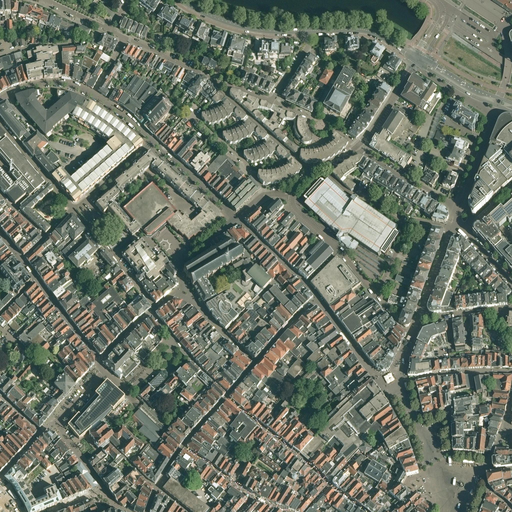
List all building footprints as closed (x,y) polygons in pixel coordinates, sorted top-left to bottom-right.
[(137,0),(138,0),(140,2),(139,4),(144,8),(150,0),(137,0)] [(157,0),(150,0),(144,8),(147,11),(146,12),(149,15),(152,11),(153,13),(157,8),(156,8),(161,2),(157,0)] [(440,0),(446,4),(451,37),(484,59),(511,18),(492,6),(494,4),(488,0),(440,0)] [(511,0),(495,0),(511,10),(511,0)] [(18,15),(26,17),(29,7),(28,7),(28,6),(26,5),(25,6),(24,6),(21,5),(18,15)] [(25,18),(33,20),(37,10),(29,7),(26,17),(25,18)] [(175,12),(174,11),(170,9),(169,9),(166,8),(164,8),(157,18),(162,21),(163,21),(167,24),(166,27),(169,29),(171,26),(178,17),(177,15),(174,13),(175,12)] [(37,23),(39,23),(43,13),(41,12),(42,11),(37,10),(33,20),(37,22),(37,23)] [(49,15),(43,13),(39,23),(46,26),(46,25),(49,15)] [(49,15),(46,25),(50,27),(52,28),(52,27),(55,18),(49,15)] [(63,21),(55,18),(52,27),(52,28),(51,31),(55,33),(56,28),(59,30),(59,29),(63,21)] [(176,28),(173,33),(182,38),(183,35),(190,39),(194,30),(191,29),(194,24),(193,23),(194,22),(193,21),(192,20),(191,20),(190,21),(189,21),(189,22),(181,18),(176,28)] [(120,29),(124,31),(128,22),(125,21),(126,20),(123,19),(120,23),(119,26),(118,27),(120,28),(120,29)] [(59,30),(64,32),(68,24),(63,21),(59,29),(59,30)] [(124,31),(134,36),(138,26),(136,25),(130,23),(128,22),(124,31)] [(69,37),(74,26),(68,24),(64,32),(67,33),(66,36),(69,37)] [(83,39),(84,37),(87,38),(90,31),(77,25),(74,32),(75,33),(74,35),(83,39)] [(134,36),(145,41),(149,31),(146,30),(147,30),(141,27),(138,26),(134,36)] [(193,37),(194,37),(192,40),(198,43),(199,40),(203,42),(202,43),(207,45),(209,41),(211,37),(209,36),(211,32),(198,26),(193,37)] [(217,47),(222,49),(226,36),(220,35),(220,36),(214,34),(211,42),(210,46),(216,48),(217,47)] [(99,47),(98,51),(101,52),(102,49),(103,47),(108,38),(102,35),(100,39),(96,37),(95,41),(94,40),(93,41),(91,44),(99,47)] [(113,40),(108,38),(103,47),(106,48),(104,52),(106,52),(107,52),(107,51),(113,40)] [(232,59),(233,59),(233,58),(237,41),(237,40),(231,38),(231,41),(229,40),(224,52),(228,53),(227,57),(232,58),(232,59)] [(344,52),(353,52),(353,53),(358,53),(358,46),(358,39),(353,40),(353,39),(350,39),(350,40),(345,40),(345,46),(344,46),(344,52)] [(113,51),(118,42),(113,40),(107,51),(107,52),(109,53),(110,50),(113,51)] [(335,40),(332,40),(332,41),(324,41),(324,47),(323,47),(323,51),(324,51),(324,52),(329,52),(329,51),(336,51),(336,47),(335,47),(335,45),(335,40)] [(245,43),(237,41),(233,58),(233,59),(237,60),(237,59),(241,60),(242,60),(243,57),(242,56),(244,48),(246,49),(247,45),(245,44),(245,43)] [(380,56),(384,50),(379,47),(379,48),(375,45),(376,45),(373,43),(372,46),(373,46),(372,47),(371,47),(369,49),(369,50),(367,54),(369,55),(369,54),(372,56),(370,61),(371,62),(371,63),(374,64),(375,64),(378,60),(380,61),(382,57),(380,56)] [(263,61),(268,61),(268,59),(269,44),(269,45),(264,45),(264,44),(260,44),(259,51),(258,51),(257,56),(258,56),(258,57),(261,58),(261,56),(263,56),(263,61)] [(268,60),(272,60),(273,61),(278,62),(278,60),(278,56),(279,45),(276,45),(276,44),(273,44),(269,44),(268,59),(268,61),(268,60)] [(280,45),(279,45),(278,56),(278,60),(284,60),(284,57),(290,57),(290,53),(292,53),(292,48),(287,48),(287,47),(285,47),(285,46),(280,46),(280,45)] [(121,54),(124,56),(122,59),(124,60),(131,48),(126,46),(121,54)] [(51,78),(52,78),(61,77),(61,73),(60,73),(58,73),(58,71),(57,71),(57,67),(54,68),(53,64),(47,65),(47,66),(45,66),(45,71),(42,71),(42,70),(43,69),(43,65),(44,65),(44,63),(49,62),(49,58),(51,58),(50,55),(59,53),(57,47),(51,49),(51,47),(42,49),(41,48),(32,50),(32,52),(27,53),(28,59),(36,57),(37,63),(36,63),(37,66),(25,69),(28,82),(43,78),(42,74),(43,74),(44,78),(50,78),(51,78)] [(128,57),(131,59),(136,50),(135,49),(131,48),(124,60),(122,63),(124,64),(128,57)] [(141,52),(136,50),(131,59),(130,60),(132,61),(131,63),(133,65),(135,61),(141,52)] [(139,63),(145,54),(141,52),(135,61),(133,65),(132,66),(134,67),(137,63),(136,63),(137,61),(140,62),(139,63)] [(13,55),(15,61),(17,66),(22,84),(28,82),(25,69),(21,53),(14,54),(13,55)] [(61,77),(69,78),(71,79),(73,65),(73,53),(63,54),(61,54),(62,68),(62,73),(61,73),(61,77)] [(86,85),(90,77),(95,68),(100,59),(101,57),(102,56),(103,54),(102,56),(96,53),(92,61),(84,56),(83,61),(82,66),(88,69),(85,76),(82,83),(86,85)] [(101,57),(100,59),(107,63),(110,58),(103,54),(102,56),(101,57)] [(139,63),(143,65),(149,56),(145,54),(139,63)] [(313,57),(309,54),(304,62),(312,67),(314,68),(315,67),(316,67),(320,61),(318,59),(317,60),(313,57)] [(395,59),(396,58),(391,55),(383,68),(393,75),(401,63),(395,59)] [(12,67),(11,62),(9,56),(0,59),(0,70),(3,69),(2,68),(7,66),(9,71),(4,73),(5,73),(6,76),(11,88),(18,85),(12,67)] [(143,65),(146,67),(147,68),(154,57),(149,56),(143,65)] [(149,67),(153,69),(158,59),(154,57),(147,68),(148,68),(149,67)] [(199,64),(202,65),(206,67),(205,67),(210,69),(214,70),(216,65),(202,58),(199,64)] [(83,61),(74,59),(74,65),(81,67),(82,66),(83,61)] [(153,69),(156,71),(156,70),(157,70),(162,61),(158,59),(153,69)] [(161,72),(166,63),(162,61),(157,70),(156,70),(156,71),(160,73),(161,72)] [(117,62),(112,69),(111,71),(118,75),(121,71),(120,70),(122,67),(120,65),(117,62)] [(304,62),(299,69),(307,73),(308,74),(310,72),(308,71),(309,70),(309,71),(312,67),(304,62)] [(165,74),(166,72),(170,64),(166,63),(161,72),(162,73),(165,74)] [(168,76),(174,66),(170,64),(166,72),(168,73),(167,75),(168,76)] [(71,79),(75,81),(79,73),(81,67),(74,65),(73,65),(73,68),(71,79)] [(17,66),(12,67),(18,85),(22,84),(17,66)] [(170,79),(171,77),(173,78),(171,81),(173,82),(181,69),(176,67),(170,76),(168,78),(170,79)] [(96,69),(95,68),(90,77),(97,81),(102,72),(101,72),(102,71),(97,68),(96,69)] [(336,73),(336,68),(329,69),(328,71),(326,69),(319,82),(327,86),(334,74),(335,75),(336,73)] [(180,83),(181,81),(186,71),(181,69),(173,82),(175,83),(176,82),(180,83)] [(243,72),(241,78),(240,82),(246,84),(250,75),(252,70),(249,69),(247,74),(243,72)] [(299,69),(295,76),(299,79),(302,75),(305,77),(308,74),(307,73),(299,69)] [(252,70),(250,75),(246,84),(252,87),(257,75),(254,74),(255,72),(252,70)] [(347,88),(353,77),(354,75),(351,73),(350,74),(344,70),(331,92),(323,107),(329,110),(333,112),(340,116),(349,99),(354,91),(350,89),(347,88)] [(116,79),(114,78),(116,74),(118,75),(111,71),(108,75),(114,78),(114,79),(115,79),(116,79)] [(186,75),(182,82),(181,85),(184,86),(187,88),(188,86),(190,86),(193,80),(195,80),(197,76),(187,72),(185,75),(186,75)] [(252,87),(257,89),(264,75),(265,73),(264,72),(263,75),(261,74),(259,77),(257,75),(252,87)] [(79,73),(75,81),(76,81),(82,83),(85,76),(79,73)] [(257,89),(263,91),(269,78),(266,76),(265,79),(263,78),(264,75),(257,89)] [(6,76),(2,78),(7,89),(11,88),(6,76)] [(124,108),(129,100),(130,101),(136,96),(144,84),(143,83),(140,80),(137,78),(137,79),(135,77),(136,77),(135,76),(134,78),(126,88),(126,89),(116,104),(124,108)] [(301,85),(299,84),(297,82),(299,79),(295,76),(290,83),(297,87),(297,86),(299,87),(301,85)] [(86,85),(92,89),(97,81),(90,77),(86,85)] [(186,93),(190,96),(202,79),(198,77),(195,81),(197,83),(195,85),(193,83),(188,91),(186,93)] [(402,98),(416,107),(415,110),(414,112),(411,111),(408,115),(405,113),(405,112),(401,109),(400,111),(394,107),(392,111),(392,112),(381,129),(382,129),(377,137),(376,136),(372,142),(373,142),(370,147),(375,150),(374,151),(379,154),(380,153),(383,155),(382,156),(387,159),(388,158),(391,160),(390,161),(396,164),(396,163),(399,165),(399,166),(404,169),(407,165),(408,165),(412,159),(388,143),(391,138),(394,140),(395,138),(397,138),(398,137),(399,136),(400,137),(404,130),(407,131),(408,129),(415,134),(420,126),(414,122),(419,116),(420,116),(421,119),(424,119),(423,116),(426,112),(430,114),(439,99),(441,99),(440,94),(435,95),(436,96),(433,95),(435,92),(437,89),(430,85),(427,83),(426,84),(414,77),(409,84),(405,91),(406,91),(402,98)] [(274,86),(270,84),(272,79),(269,78),(263,91),(269,94),(274,86)] [(113,86),(110,85),(112,83),(111,83),(106,79),(103,83),(103,84),(109,87),(111,89),(113,86)] [(195,98),(199,92),(202,89),(203,86),(207,81),(202,79),(190,96),(194,99),(195,98)] [(203,95),(205,92),(211,85),(207,81),(203,86),(202,89),(199,92),(203,95)] [(377,89),(376,91),(377,92),(386,98),(391,91),(386,88),(383,86),(384,84),(380,81),(379,82),(378,83),(375,87),(377,89)] [(286,90),(290,92),(291,93),(294,90),(297,87),(290,83),(286,90)] [(134,116),(135,116),(140,111),(145,105),(157,92),(154,90),(151,88),(147,86),(144,84),(136,96),(130,101),(129,100),(124,108),(134,116)] [(205,92),(207,94),(204,97),(206,99),(215,88),(211,85),(205,92)] [(109,99),(113,102),(121,88),(117,86),(115,89),(109,99)] [(113,102),(116,104),(126,89),(126,88),(123,86),(121,88),(113,102)] [(98,92),(104,96),(105,92),(107,93),(107,92),(106,91),(101,87),(98,92)] [(210,102),(211,101),(212,100),(212,99),(219,92),(215,88),(206,99),(207,100),(208,100),(210,102)] [(246,96),(241,94),(241,93),(240,92),(239,92),(238,92),(234,90),(233,90),(232,90),(231,91),(230,91),(230,92),(229,93),(229,94),(230,95),(230,96),(233,99),(234,100),(234,101),(235,101),(236,101),(240,105),(242,106),(243,105),(244,104),(242,102),(242,100),(239,99),(238,98),(239,97),(240,97),(243,99),(244,99),(245,99),(247,100),(248,98),(248,97),(246,96)] [(286,90),(284,92),(282,97),(286,99),(289,95),(291,93),(290,92),(286,90)] [(300,95),(301,94),(298,92),(294,90),(290,96),(289,95),(286,99),(285,101),(295,105),(300,95)] [(301,96),(296,106),(304,109),(308,100),(310,97),(310,96),(307,95),(309,92),(305,90),(303,92),(301,96)] [(60,171),(57,173),(51,166),(53,165),(59,161),(57,158),(54,154),(51,152),(46,157),(42,153),(46,150),(44,148),(48,145),(38,134),(32,139),(14,118),(16,116),(12,112),(6,101),(0,104),(0,116),(6,124),(10,130),(19,141),(19,140),(23,144),(22,144),(33,157),(35,156),(36,158),(36,159),(73,202),(76,202),(138,148),(142,146),(138,142),(130,135),(125,130),(126,129),(125,128),(124,127),(123,126),(121,124),(113,118),(105,113),(96,107),(89,103),(84,100),(77,97),(71,95),(65,93),(57,91),(57,93),(57,94),(57,95),(57,96),(57,97),(57,98),(58,98),(58,99),(61,102),(48,113),(46,112),(45,113),(36,102),(41,97),(42,97),(42,96),(43,95),(43,94),(43,93),(43,92),(43,91),(35,91),(28,93),(21,95),(15,97),(18,105),(19,105),(21,108),(46,136),(53,130),(52,129),(68,115),(72,117),(71,119),(80,123),(86,127),(93,132),(99,136),(104,140),(110,144),(69,179),(65,174),(61,170),(60,171)] [(373,99),(382,105),(386,98),(377,92),(376,91),(377,92),(374,96),(373,95),(372,98),(373,99)] [(139,119),(141,122),(142,121),(146,125),(146,126),(148,128),(147,129),(153,136),(164,125),(161,123),(160,124),(159,122),(169,112),(173,108),(168,103),(169,103),(165,99),(164,98),(157,93),(157,92),(145,105),(140,111),(135,116),(138,120),(139,119)] [(219,92),(212,99),(212,100),(211,101),(213,102),(214,103),(215,104),(216,104),(217,104),(218,104),(219,103),(222,103),(222,102),(223,101),(224,100),(223,99),(223,98),(224,97),(222,96),(221,94),(219,92)] [(311,113),(316,103),(313,102),(314,100),(310,98),(311,97),(310,96),(310,97),(308,100),(304,109),(311,113)] [(259,108),(260,108),(270,112),(271,111),(271,109),(272,108),(272,107),(270,106),(267,105),(267,104),(266,104),(266,103),(265,103),(264,103),(248,97),(248,98),(247,100),(247,101),(250,103),(249,105),(246,104),(244,104),(243,105),(242,106),(249,112),(254,118),(255,119),(255,120),(256,120),(257,120),(260,123),(261,124),(262,124),(262,123),(263,123),(265,121),(264,120),(258,112),(257,111),(257,110),(257,109),(258,109),(259,108)] [(367,104),(369,105),(378,111),(382,105),(373,99),(370,103),(369,102),(367,104)] [(207,123),(209,125),(211,125),(212,125),(213,125),(214,124),(216,123),(217,124),(218,124),(219,123),(220,122),(221,121),(222,121),(223,121),(224,121),(225,120),(225,119),(226,118),(227,119),(228,118),(229,118),(229,117),(230,116),(231,115),(232,115),(234,115),(235,117),(235,118),(236,119),(237,119),(238,119),(239,120),(240,121),(242,122),(243,121),(243,120),(245,119),(245,118),(243,118),(244,117),(243,115),(226,100),(226,101),(224,103),(225,105),(222,108),(220,109),(218,110),(216,111),(214,112),(212,112),(210,113),(207,113),(205,114),(206,116),(205,117),(202,117),(201,117),(202,119),(203,120),(204,120),(204,121),(204,122),(204,123),(205,123),(206,123),(207,123)] [(452,118),(452,119),(455,121),(456,121),(460,123),(460,124),(464,127),(464,126),(468,129),(472,132),(473,131),(473,132),(474,131),(475,131),(476,127),(476,126),(477,124),(478,123),(479,119),(479,118),(479,117),(475,114),(474,114),(471,112),(470,111),(458,103),(458,104),(457,103),(457,104),(456,104),(454,107),(454,108),(456,110),(455,113),(454,112),(453,112),(451,116),(451,117),(452,118)] [(364,109),(363,112),(364,113),(373,118),(375,116),(376,114),(378,111),(369,105),(365,110),(364,109)] [(267,123),(266,122),(263,126),(269,131),(275,137),(275,138),(276,139),(277,140),(278,140),(282,143),(286,139),(279,131),(278,131),(278,130),(278,129),(278,128),(284,120),(285,120),(286,120),(289,121),(293,122),(293,123),(294,124),(294,126),(293,127),(293,128),(293,129),(294,130),(295,133),(295,134),(295,135),(296,136),(297,137),(298,139),(298,140),(298,141),(299,141),(300,142),(301,142),(301,143),(302,143),(303,144),(304,144),(306,144),(307,144),(308,144),(309,144),(310,143),(311,143),(311,142),(311,141),(311,140),(311,139),(311,138),(311,137),(311,136),(310,134),(308,133),(307,131),(306,129),(306,128),(305,126),(305,125),(306,123),(306,122),(294,116),(293,115),(292,115),(292,114),(290,115),(274,108),(273,112),(274,113),(267,123)] [(355,116),(359,118),(369,124),(373,118),(364,113),(363,112),(359,109),(356,114),(355,116)] [(511,122),(504,128),(501,131),(498,134),(496,138),(494,140),(492,144),(491,144),(487,154),(488,155),(486,157),(485,157),(485,158),(483,164),(477,179),(493,197),(503,189),(508,184),(511,181),(511,182),(511,118),(509,117),(509,118),(511,122)] [(359,118),(355,123),(366,130),(369,124),(359,118)] [(223,136),(223,138),(225,140),(225,141),(225,142),(226,142),(227,142),(228,142),(230,144),(232,144),(233,144),(234,144),(235,144),(236,143),(237,142),(238,143),(239,143),(240,142),(241,142),(241,141),(242,140),(243,141),(244,141),(245,140),(246,139),(247,138),(248,138),(249,138),(250,137),(251,136),(251,135),(252,134),(253,134),(255,134),(256,136),(256,137),(257,137),(257,138),(258,138),(258,139),(259,139),(260,139),(261,140),(262,141),(264,141),(264,140),(265,140),(266,139),(266,138),(265,137),(265,136),(264,134),(248,120),(247,119),(247,120),(245,123),(246,124),(243,127),(241,128),(237,130),(235,131),(231,132),(227,133),(226,133),(227,136),(226,136),(223,136)] [(354,123),(351,128),(361,134),(366,130),(355,123),(354,123)] [(153,136),(156,139),(167,128),(164,125),(153,136)] [(156,139),(159,141),(169,130),(167,128),(156,139)] [(347,133),(355,139),(356,139),(361,134),(351,128),(347,133)] [(0,155),(15,173),(11,176),(17,183),(14,186),(0,169),(0,189),(4,194),(5,193),(7,195),(6,195),(15,205),(26,195),(29,198),(44,184),(6,139),(5,140),(4,138),(6,136),(0,129),(0,155)] [(159,141),(162,144),(173,130),(171,132),(169,130),(159,141)] [(162,144),(166,147),(175,135),(177,133),(173,130),(162,144)] [(180,139),(179,138),(180,137),(176,134),(177,133),(175,135),(166,147),(170,151),(179,140),(180,139)] [(300,154),(299,158),(300,159),(300,160),(301,161),(302,162),(303,162),(305,164),(306,164),(307,164),(307,165),(308,165),(309,165),(310,165),(310,164),(311,164),(313,164),(314,164),(315,164),(316,164),(317,163),(318,163),(319,163),(320,164),(320,163),(321,163),(322,162),(324,162),(325,162),(326,162),(326,161),(327,161),(327,160),(329,159),(330,160),(331,160),(331,159),(332,159),(332,158),(333,158),(334,157),(335,157),(336,157),(336,156),(337,156),(337,155),(337,154),(339,153),(340,153),(341,153),(341,152),(342,152),(342,151),(343,150),(344,149),(345,149),(345,148),(346,147),(347,145),(347,144),(347,143),(346,142),(342,139),(337,135),(334,139),(335,140),(334,142),(333,143),(330,145),(327,147),(325,148),(321,150),(318,151),(315,152),(312,152),(309,152),(308,152),(306,152),(305,152),(304,152),(303,154),(300,154)] [(467,143),(460,141),(454,139),(448,137),(447,139),(438,136),(437,139),(435,138),(434,143),(450,149),(464,154),(465,154),(464,154),(466,149),(467,147),(468,146),(468,145),(466,144),(467,143)] [(182,137),(180,139),(179,140),(170,151),(176,156),(191,139),(187,144),(186,143),(185,145),(183,143),(186,140),(182,137)] [(176,157),(181,161),(197,144),(191,139),(176,156),(176,157)] [(280,158),(281,158),(282,159),(282,160),(283,160),(285,160),(285,159),(286,159),(287,158),(287,157),(286,156),(286,155),(285,154),(269,139),(268,140),(265,142),(267,144),(264,146),(261,148),(258,149),(256,150),(252,151),(247,152),(248,155),(247,155),(244,155),(244,157),(246,159),(246,160),(246,161),(247,161),(248,162),(249,162),(251,163),(253,163),(254,164),(255,164),(256,163),(257,162),(258,162),(259,162),(260,162),(261,161),(262,161),(262,160),(263,159),(264,160),(265,160),(266,159),(267,158),(269,157),(270,157),(271,156),(272,155),(273,154),(273,153),(274,153),(275,153),(276,153),(276,154),(277,155),(277,156),(278,156),(278,157),(279,157),(279,158),(280,158)] [(181,161),(186,166),(194,157),(193,156),(195,154),(193,153),(195,151),(199,147),(198,146),(202,142),(200,140),(197,144),(181,161)] [(291,143),(288,141),(287,141),(286,142),(284,144),(284,145),(287,147),(289,149),(289,150),(292,152),(294,153),(294,154),(295,154),(296,154),(297,153),(297,152),(297,151),(299,149),(296,147),(293,145),(291,143)] [(460,164),(462,159),(463,159),(465,158),(466,157),(465,155),(464,155),(464,154),(450,149),(450,151),(453,152),(452,155),(448,153),(446,159),(453,161),(455,162),(454,165),(458,166),(459,164),(460,164)] [(186,166),(189,168),(198,157),(201,155),(203,153),(200,150),(194,157),(186,166)] [(185,198),(189,202),(193,205),(197,209),(198,207),(202,211),(209,202),(205,199),(204,198),(201,196),(201,197),(196,193),(193,190),(191,188),(189,187),(190,187),(186,184),(186,183),(183,180),(181,178),(180,178),(179,177),(172,170),(171,170),(170,169),(168,167),(167,167),(164,164),(165,164),(159,159),(158,160),(151,152),(147,155),(147,154),(114,183),(116,185),(98,201),(99,202),(95,205),(103,214),(107,210),(128,234),(129,233),(132,237),(140,229),(134,222),(131,224),(113,204),(110,207),(107,204),(120,194),(121,195),(123,193),(122,191),(150,166),(151,168),(156,172),(160,176),(175,188),(178,191),(185,198)] [(194,172),(197,175),(206,165),(208,163),(210,160),(208,158),(209,157),(205,154),(203,157),(201,155),(198,157),(189,168),(192,170),(193,170),(194,171),(194,172)] [(228,159),(222,154),(207,169),(199,177),(206,184),(217,171),(226,161),(228,159)] [(358,170),(359,169),(365,159),(363,158),(363,157),(362,156),(361,156),(360,156),(353,159),(352,159),(351,159),(350,160),(355,170),(357,169),(358,170)] [(206,184),(209,186),(217,178),(231,162),(228,159),(226,161),(217,171),(206,184)] [(359,169),(365,172),(371,163),(365,159),(359,169)] [(299,173),(299,172),(301,170),(301,168),(292,160),(289,163),(290,164),(287,167),(284,168),(281,170),(279,171),(276,172),(271,173),(268,173),(265,173),(261,173),(259,173),(258,173),(257,177),(258,179),(258,180),(258,181),(259,181),(259,182),(260,182),(260,183),(261,183),(263,185),(265,185),(265,186),(266,186),(267,186),(268,185),(269,185),(270,185),(271,185),(272,186),(273,185),(274,185),(276,184),(277,185),(278,185),(278,184),(279,184),(280,183),(281,183),(283,183),(284,182),(285,182),(285,181),(287,181),(288,181),(289,180),(290,179),(292,178),(293,178),(294,177),(295,177),(295,176),(295,175),(296,174),(297,174),(298,174),(299,173)] [(350,174),(355,170),(350,160),(350,161),(347,163),(347,162),(346,163),(344,163),(344,164),(344,165),(350,174)] [(234,165),(231,162),(217,178),(209,186),(212,190),(217,194),(232,179),(240,172),(241,171),(235,165),(234,165)] [(210,164),(208,163),(206,165),(197,175),(199,177),(207,169),(206,168),(210,164)] [(365,172),(362,177),(364,178),(371,182),(373,179),(380,169),(371,163),(365,172)] [(339,167),(339,168),(338,168),(338,169),(345,178),(347,176),(350,174),(344,165),(341,167),(340,167),(339,167)] [(336,177),(337,178),(341,182),(343,180),(343,179),(345,178),(338,169),(336,172),(335,172),(334,172),(333,172),(333,173),(333,174),(336,177)] [(373,179),(379,183),(385,172),(380,169),(373,179)] [(426,174),(422,181),(432,188),(439,178),(434,175),(435,174),(429,170),(427,173),(426,174)] [(445,179),(443,186),(451,189),(454,187),(457,179),(459,175),(448,171),(446,172),(448,173),(446,179),(445,179)] [(244,175),(240,172),(232,179),(217,194),(218,195),(217,195),(221,198),(230,189),(241,178),(243,176),(244,175)] [(379,183),(387,188),(394,178),(393,177),(392,176),(388,174),(385,172),(379,183)] [(249,178),(245,175),(245,174),(244,175),(243,176),(241,178),(230,189),(221,198),(225,202),(247,180),(249,178)] [(250,198),(257,191),(261,188),(250,177),(249,178),(247,180),(245,182),(225,202),(235,211),(237,210),(237,211),(250,198)] [(387,188),(393,192),(399,181),(394,178),(387,188)] [(473,216),(487,203),(493,197),(477,179),(477,180),(476,180),(477,180),(475,185),(476,186),(468,206),(472,209),(470,212),(473,216)] [(359,199),(356,198),(353,199),(351,201),(328,180),(325,183),(322,180),(319,182),(305,198),(308,201),(305,205),(326,224),(333,231),(339,236),(338,238),(344,244),(350,250),(355,249),(359,243),(379,256),(381,252),(385,255),(393,243),(402,231),(358,200),(359,199)] [(341,182),(343,184),(350,191),(351,191),(352,191),(353,191),(354,190),(354,189),(356,186),(348,180),(347,180),(346,182),(345,182),(343,180),(341,182)] [(408,187),(399,181),(393,192),(402,197),(408,187)] [(122,209),(134,222),(140,229),(144,233),(147,236),(150,237),(157,230),(159,231),(164,227),(163,225),(166,223),(178,213),(172,207),(173,202),(167,201),(152,184),(122,209)] [(20,210),(25,215),(45,234),(50,229),(36,216),(30,210),(53,190),(49,185),(48,185),(44,188),(42,186),(36,191),(37,192),(33,195),(34,195),(32,198),(30,196),(20,206),(22,208),(20,210)] [(408,186),(408,187),(402,197),(401,198),(405,200),(404,202),(409,206),(417,192),(408,186)] [(375,197),(376,199),(380,200),(383,195),(378,192),(378,193),(375,197)] [(405,212),(409,214),(414,207),(416,208),(423,196),(417,192),(409,206),(405,212)] [(432,202),(423,196),(416,208),(417,209),(418,208),(425,213),(426,213),(432,202)] [(271,219),(272,218),(283,207),(276,201),(261,216),(250,226),(257,233),(265,225),(270,221),(271,219)] [(215,208),(209,202),(202,211),(200,213),(201,214),(191,223),(184,216),(182,218),(178,213),(166,223),(171,228),(172,227),(177,233),(178,232),(182,237),(183,236),(188,241),(193,236),(194,238),(200,233),(201,234),(206,230),(207,231),(212,226),(213,227),(224,218),(224,217),(223,217),(220,214),(221,213),(215,208)] [(432,202),(426,213),(425,213),(425,214),(431,218),(434,213),(435,213),(432,221),(437,222),(439,222),(445,224),(446,223),(447,220),(448,219),(448,218),(449,217),(449,216),(448,214),(448,213),(447,212),(446,211),(432,202)] [(511,203),(504,211),(503,210),(501,208),(491,218),(488,220),(489,222),(495,229),(496,230),(500,227),(507,220),(509,223),(511,220),(511,203)] [(0,215),(3,212),(4,211),(5,211),(5,210),(9,207),(6,205),(2,209),(0,206),(0,215)] [(5,210),(5,211),(4,211),(3,212),(0,215),(0,223),(6,217),(7,217),(13,211),(9,207),(5,210)] [(259,208),(246,219),(244,221),(250,226),(261,216),(257,212),(261,210),(259,208)] [(13,212),(13,211),(7,217),(6,217),(0,223),(0,227),(2,230),(10,224),(10,223),(13,221),(14,220),(18,215),(14,212),(13,212)] [(273,218),(272,218),(271,219),(274,222),(277,218),(282,214),(280,212),(275,216),(273,218)] [(295,218),(289,213),(280,223),(282,226),(285,229),(295,218)] [(29,225),(18,215),(14,220),(13,221),(17,224),(16,226),(14,228),(10,224),(2,230),(11,241),(18,235),(23,230),(29,225)] [(72,216),(70,216),(55,232),(62,239),(65,241),(62,245),(61,246),(57,248),(61,253),(67,248),(65,245),(72,239),(74,242),(80,236),(82,235),(86,231),(85,230),(80,225),(77,222),(72,216)] [(270,221),(265,225),(257,233),(262,239),(270,231),(270,230),(271,229),(270,228),(273,225),(275,223),(274,222),(273,223),(270,221)] [(505,242),(500,236),(490,225),(487,221),(485,223),(485,222),(482,225),(484,226),(482,227),(482,226),(481,226),(479,225),(477,225),(476,226),(474,227),(473,229),(473,231),(473,232),(474,234),(475,233),(482,240),(483,239),(490,247),(491,246),(495,250),(504,242),(505,242)] [(300,224),(297,222),(289,230),(292,232),(300,224)] [(277,231),(276,232),(265,242),(269,246),(277,238),(285,229),(282,226),(281,227),(278,224),(274,228),(277,231)] [(23,230),(27,235),(27,234),(33,229),(29,225),(23,230)] [(425,238),(428,239),(428,238),(439,243),(442,234),(443,233),(442,231),(441,231),(441,230),(416,225),(414,228),(427,232),(425,238)] [(511,234),(507,230),(503,225),(499,229),(507,238),(511,234)] [(305,235),(309,231),(309,230),(304,226),(300,231),(297,228),(294,231),(295,232),(287,241),(286,240),(275,251),(279,255),(283,259),(299,242),(303,238),(305,235)] [(237,227),(233,229),(240,237),(242,239),(244,241),(250,235),(242,227),(237,227)] [(37,234),(33,229),(27,234),(32,239),(37,234)] [(233,229),(228,232),(233,239),(232,239),(234,241),(236,244),(237,243),(237,244),(237,243),(242,239),(240,237),(233,229)] [(283,237),(286,234),(288,231),(285,229),(277,238),(269,246),(272,248),(283,237)] [(262,239),(265,242),(276,232),(275,230),(272,233),(270,231),(262,239)] [(101,248),(92,238),(86,231),(82,235),(88,241),(73,255),(71,253),(80,245),(78,243),(82,239),(80,236),(74,242),(67,248),(61,253),(63,254),(77,270),(86,262),(87,264),(91,260),(90,258),(101,248)] [(55,232),(52,235),(61,246),(62,245),(65,241),(62,239),(55,232)] [(192,287),(193,287),(194,287),(193,286),(198,283),(199,284),(199,283),(202,280),(203,281),(204,281),(203,280),(204,279),(205,280),(206,280),(205,279),(207,278),(207,279),(208,278),(212,275),(212,276),(213,275),(219,271),(220,271),(221,271),(220,270),(225,267),(225,268),(226,267),(231,264),(242,257),(243,253),(241,249),(240,248),(241,248),(240,246),(237,244),(237,243),(236,244),(234,241),(232,239),(233,239),(228,232),(227,233),(230,237),(232,242),(231,243),(230,242),(227,242),(226,241),(226,242),(226,243),(225,243),(222,245),(221,244),(220,244),(221,246),(218,247),(216,248),(215,247),(214,247),(215,249),(214,250),(212,251),(210,250),(209,250),(210,251),(209,252),(202,257),(200,257),(200,258),(201,258),(198,260),(197,258),(196,259),(197,260),(193,263),(192,261),(191,262),(192,263),(188,265),(187,266),(184,268),(183,271),(183,270),(183,272),(184,272),(185,273),(186,275),(186,276),(187,277),(186,277),(187,279),(188,278),(189,280),(187,281),(186,281),(187,281),(188,284),(189,285),(189,284),(191,283),(192,285),(192,287)] [(227,233),(221,236),(220,237),(225,243),(226,243),(226,242),(226,241),(227,242),(230,242),(231,243),(232,242),(230,237),(227,233)] [(23,256),(27,253),(29,251),(34,246),(37,243),(41,239),(37,234),(32,239),(30,240),(27,244),(19,250),(23,256)] [(287,235),(286,234),(283,237),(272,248),(275,251),(286,240),(284,238),(287,235)] [(11,241),(15,245),(21,240),(24,237),(23,235),(20,238),(18,235),(11,241)] [(54,245),(55,246),(57,248),(61,246),(52,235),(48,239),(52,244),(53,243),(54,245)] [(241,244),(245,247),(253,239),(250,235),(244,241),(241,244)] [(461,255),(462,257),(471,249),(462,239),(461,237),(460,237),(459,237),(458,236),(456,237),(455,237),(454,238),(453,240),(452,240),(451,245),(449,248),(450,249),(448,253),(459,257),(461,252),(462,251),(463,253),(461,255)] [(27,237),(22,241),(22,240),(21,240),(15,245),(19,250),(27,244),(30,240),(27,237)] [(303,238),(299,242),(283,259),(288,263),(296,254),(299,251),(302,248),(305,245),(306,243),(308,241),(305,239),(304,240),(303,238)] [(428,239),(426,242),(424,242),(423,246),(425,246),(423,251),(435,255),(437,249),(438,246),(439,243),(428,238),(428,239)] [(48,239),(44,243),(48,248),(49,246),(52,244),(48,239)] [(243,265),(246,271),(253,267),(249,260),(251,258),(248,255),(249,255),(250,253),(249,251),(245,247),(241,244),(244,241),(242,239),(237,243),(237,244),(240,246),(241,248),(240,248),(241,249),(243,253),(242,257),(231,264),(235,270),(243,265)] [(245,247),(249,251),(249,250),(249,251),(257,243),(253,239),(245,247)] [(152,284),(160,278),(157,275),(160,272),(162,273),(165,270),(164,268),(169,264),(161,254),(160,254),(159,254),(155,257),(142,241),(141,240),(140,240),(139,240),(121,255),(123,257),(137,273),(139,275),(135,278),(140,283),(146,279),(149,282),(151,285),(152,284)] [(324,245),(320,241),(309,253),(308,254),(312,258),(312,257),(324,245)] [(494,251),(511,270),(511,250),(504,242),(505,242),(504,242),(495,250),(495,251),(494,251)] [(251,257),(261,246),(257,243),(249,251),(249,250),(249,251),(250,253),(249,255),(251,257)] [(288,263),(291,267),(301,255),(306,250),(309,246),(306,243),(305,245),(302,248),(299,251),(296,254),(288,263)] [(37,274),(50,265),(55,261),(56,260),(53,256),(56,254),(53,250),(54,250),(51,247),(51,248),(49,246),(48,248),(47,248),(50,252),(47,254),(47,255),(42,259),(40,261),(32,267),(37,274)] [(264,249),(261,246),(251,257),(251,258),(252,259),(253,261),(256,258),(264,249)] [(325,246),(324,246),(313,257),(312,257),(312,258),(305,265),(298,273),(307,280),(323,264),(322,264),(333,254),(325,246)] [(40,247),(28,259),(27,261),(32,267),(40,261),(42,259),(47,255),(47,254),(50,252),(47,248),(44,251),(40,247)] [(256,262),(258,260),(260,262),(268,253),(264,249),(256,258),(253,261),(256,262)] [(463,258),(465,260),(470,266),(479,257),(471,249),(462,257),(463,258)] [(291,267),(292,268),(295,270),(304,259),(305,258),(306,257),(308,254),(309,253),(306,250),(301,255),(291,267)] [(431,266),(435,255),(423,251),(420,250),(419,253),(416,261),(419,262),(431,266)] [(8,251),(0,257),(0,262),(11,254),(8,251)] [(100,256),(101,257),(111,268),(108,270),(109,271),(116,265),(111,259),(105,252),(100,256)] [(448,253),(444,264),(455,268),(459,258),(459,257),(448,253)] [(0,267),(13,257),(11,254),(0,262),(0,267)] [(295,270),(298,273),(305,265),(312,258),(308,254),(306,257),(305,258),(304,259),(295,270)] [(249,302),(250,302),(251,302),(271,281),(260,271),(263,268),(272,257),(271,256),(270,256),(269,255),(259,265),(260,266),(258,269),(255,267),(254,268),(253,267),(246,271),(242,274),(244,277),(220,291),(221,293),(223,291),(226,294),(212,302),(207,308),(208,310),(209,310),(213,315),(218,320),(220,324),(225,328),(224,329),(225,330),(227,328),(227,327),(228,326),(245,309),(244,309),(245,309),(244,308),(244,307),(244,306),(245,305),(245,304),(246,304),(246,303),(247,303),(248,302),(249,302)] [(31,281),(31,280),(31,279),(26,273),(23,269),(18,263),(13,257),(0,267),(0,311),(13,299),(9,295),(2,303),(2,304),(0,302),(0,271),(12,287),(12,288),(11,290),(13,292),(15,292),(16,291),(18,294),(25,287),(23,285),(20,281),(19,282),(17,280),(21,277),(26,283),(28,283),(30,281),(31,281)] [(263,268),(267,273),(268,273),(278,263),(272,257),(263,268)] [(360,284),(346,267),(341,260),(340,261),(336,257),(310,284),(315,290),(316,289),(325,301),(324,302),(329,308),(340,300),(351,292),(360,284)] [(470,266),(478,275),(487,267),(485,265),(486,265),(479,257),(470,266)] [(37,274),(41,279),(50,272),(54,269),(58,265),(55,261),(50,265),(37,274)] [(431,266),(419,262),(416,270),(428,274),(431,266)] [(41,279),(44,283),(55,274),(58,272),(64,267),(60,263),(58,265),(54,269),(50,272),(41,279)] [(278,274),(278,273),(280,274),(281,276),(286,271),(286,270),(285,270),(284,269),(278,263),(268,273),(267,273),(274,279),(278,274)] [(164,268),(165,270),(173,279),(177,273),(174,271),(170,265),(169,264),(164,268)] [(453,275),(455,268),(444,264),(441,271),(453,275)] [(112,278),(113,276),(120,271),(116,265),(109,271),(105,274),(103,276),(102,277),(104,280),(108,277),(109,275),(112,278)] [(481,283),(483,281),(493,273),(487,267),(478,275),(476,277),(475,278),(477,280),(478,280),(478,281),(478,282),(479,282),(480,283),(481,283)] [(165,270),(162,273),(174,288),(178,285),(173,279),(165,270)] [(411,278),(413,279),(412,281),(424,285),(425,281),(426,278),(428,274),(416,270),(415,274),(412,273),(411,273),(411,278)] [(109,282),(113,286),(115,284),(125,276),(121,271),(109,282)] [(281,276),(277,280),(283,286),(287,282),(293,277),(286,271),(281,276)] [(441,271),(438,280),(449,284),(450,284),(453,275),(441,271)] [(44,283),(50,292),(66,279),(68,276),(68,277),(69,275),(66,272),(61,276),(63,278),(60,281),(59,279),(55,274),(44,283)] [(171,291),(174,288),(162,273),(160,272),(157,275),(160,278),(171,291)] [(489,287),(490,286),(498,278),(493,273),(483,281),(489,287)] [(50,292),(53,296),(62,289),(61,289),(71,281),(72,281),(68,277),(68,276),(66,279),(50,292)] [(118,283),(123,289),(123,290),(131,283),(126,277),(125,276),(115,284),(116,285),(118,283)] [(396,280),(395,280),(407,285),(407,284),(409,284),(407,288),(409,289),(421,293),(424,285),(412,281),(404,278),(397,276),(396,280)] [(290,286),(291,287),(297,281),(293,277),(287,282),(291,286),(290,286)] [(160,278),(152,284),(153,286),(154,285),(155,286),(154,287),(163,297),(171,291),(160,278)] [(495,292),(497,291),(503,284),(501,282),(498,278),(490,286),(495,292)] [(140,283),(143,287),(149,282),(146,279),(140,283)] [(203,303),(204,303),(207,301),(221,293),(220,291),(219,289),(212,292),(205,280),(204,279),(203,280),(204,281),(203,281),(202,280),(199,283),(199,284),(198,283),(193,286),(194,287),(203,303)] [(452,285),(450,284),(449,284),(438,280),(435,287),(447,292),(448,289),(450,289),(452,285)] [(78,290),(71,281),(61,289),(62,289),(53,296),(57,300),(57,301),(66,293),(68,292),(72,293),(73,293),(74,294),(78,290)] [(300,284),(297,281),(291,287),(294,290),(300,284)] [(156,303),(163,297),(154,287),(155,286),(154,285),(153,286),(152,284),(151,285),(149,282),(143,287),(150,296),(155,303),(156,303)] [(126,293),(133,287),(131,283),(123,290),(126,293)] [(303,287),(300,284),(294,290),(296,292),(297,293),(303,287)] [(497,291),(501,295),(501,296),(506,298),(511,293),(503,284),(497,291)] [(24,294),(23,295),(26,299),(37,288),(35,285),(33,285),(27,291),(24,294)] [(292,296),(296,292),(294,290),(291,287),(290,286),(286,290),(292,296)] [(274,287),(269,292),(275,299),(280,305),(292,318),(297,312),(289,303),(281,295),(274,287)] [(304,289),(303,287),(297,293),(298,294),(300,296),(307,290),(305,288),(304,289)] [(435,287),(431,298),(443,303),(453,303),(456,303),(455,299),(455,298),(456,295),(452,294),(447,292),(435,287)] [(40,292),(37,288),(26,299),(27,300),(24,302),(25,304),(27,305),(31,302),(40,292)] [(124,304),(119,297),(117,295),(111,288),(110,289),(107,291),(92,304),(91,304),(95,309),(92,311),(94,313),(98,318),(102,323),(102,322),(106,319),(110,323),(111,324),(114,322),(122,333),(132,324),(126,317),(123,313),(119,308),(122,305),(124,304)] [(409,289),(405,301),(416,305),(418,300),(419,298),(419,297),(421,293),(409,289)] [(310,299),(313,297),(309,294),(307,292),(308,291),(307,290),(300,296),(307,303),(310,299)] [(366,294),(361,298),(358,295),(355,297),(354,298),(334,314),(334,315),(338,320),(352,309),(353,309),(354,308),(361,302),(364,300),(369,296),(365,290),(363,291),(366,294)] [(142,298),(140,295),(136,298),(131,291),(130,292),(129,293),(128,294),(135,302),(134,302),(144,314),(150,308),(142,298)] [(44,296),(40,292),(31,302),(27,305),(25,307),(27,309),(28,311),(31,308),(34,306),(34,307),(44,297),(44,296)] [(72,295),(74,294),(73,293),(72,293),(68,292),(66,293),(57,301),(60,305),(70,297),(72,295),(73,295),(72,295)] [(262,297),(268,304),(275,299),(269,292),(262,297)] [(355,297),(351,292),(340,300),(329,308),(334,314),(354,298),(355,297)] [(300,296),(298,294),(294,298),(303,307),(306,303),(307,303),(300,296)] [(490,307),(498,306),(497,297),(497,296),(497,295),(495,295),(495,294),(490,294),(490,295),(489,296),(490,307)] [(23,295),(18,300),(25,307),(27,305),(25,304),(24,302),(27,300),(26,299),(23,295)] [(60,305),(66,314),(77,305),(77,304),(79,302),(73,295),(72,295),(70,297),(60,305)] [(389,296),(387,302),(402,308),(401,312),(402,312),(412,316),(414,312),(415,309),(416,305),(405,301),(390,295),(389,296)] [(489,295),(481,296),(482,308),(490,307),(489,296),(489,295)] [(373,301),(370,296),(369,296),(364,300),(361,302),(354,308),(353,309),(352,309),(338,320),(341,323),(356,313),(361,309),(367,305),(373,301)] [(466,310),(474,309),(473,296),(465,297),(466,310)] [(474,309),(482,308),(481,296),(473,296),(474,309)] [(498,306),(507,305),(506,298),(501,296),(497,296),(497,297),(498,306)] [(36,308),(39,311),(48,303),(44,297),(44,298),(44,297),(34,307),(34,306),(31,308),(28,311),(27,309),(23,313),(26,316),(29,313),(30,314),(35,309),(35,308),(36,308)] [(66,314),(69,317),(80,308),(82,306),(83,308),(85,310),(91,304),(92,304),(89,301),(85,297),(82,300),(79,302),(77,304),(77,305),(66,314)] [(458,311),(466,310),(465,297),(456,298),(458,311)] [(294,298),(289,303),(297,312),(303,307),(294,298)] [(456,303),(453,303),(443,303),(431,298),(430,303),(429,303),(428,306),(429,306),(428,308),(428,310),(428,311),(429,312),(430,313),(431,313),(431,314),(432,314),(434,314),(442,313),(457,311),(456,303)] [(18,300),(15,303),(21,311),(25,307),(18,300)] [(174,301),(170,303),(175,310),(177,309),(179,309),(182,302),(174,301)] [(383,314),(373,301),(367,305),(361,309),(356,313),(341,323),(350,336),(365,326),(373,322),(373,321),(377,318),(383,314)] [(130,306),(128,308),(128,309),(127,310),(132,315),(134,314),(137,319),(144,314),(134,302),(130,306)] [(15,303),(12,306),(19,314),(21,311),(15,303)] [(39,311),(35,314),(39,319),(52,307),(48,303),(39,311)] [(166,306),(165,306),(173,316),(177,313),(175,310),(170,303),(166,306)] [(249,311),(246,313),(251,318),(254,314),(255,313),(257,312),(262,309),(255,303),(253,306),(253,308),(251,311),(249,311)] [(72,321),(75,325),(83,318),(83,319),(91,312),(92,311),(95,309),(91,304),(85,310),(84,310),(85,311),(83,312),(83,313),(81,315),(80,315),(72,321)] [(132,324),(137,319),(134,314),(132,315),(127,310),(128,309),(128,308),(124,304),(122,305),(119,308),(123,313),(126,317),(132,324)] [(286,324),(292,318),(280,305),(274,311),(286,324)] [(10,309),(16,316),(19,314),(12,306),(10,309)] [(69,317),(72,321),(80,315),(81,315),(83,313),(83,312),(85,311),(84,310),(85,310),(83,308),(82,306),(80,308),(69,317)] [(165,306),(161,310),(169,319),(173,316),(165,306)] [(189,306),(182,311),(179,314),(182,318),(187,314),(193,309),(189,306)] [(36,322),(39,325),(39,326),(41,324),(55,312),(52,307),(39,319),(40,319),(36,322)] [(316,307),(314,308),(309,313),(309,312),(309,313),(314,318),(320,312),(316,307)] [(10,322),(12,324),(14,321),(12,320),(16,316),(10,309),(5,314),(12,321),(10,322)] [(198,314),(193,309),(187,314),(182,318),(183,318),(175,324),(177,326),(178,329),(180,328),(183,325),(198,314)] [(263,320),(268,324),(278,333),(281,329),(272,321),(270,319),(266,315),(267,315),(262,309),(257,312),(263,319),(263,320)] [(286,324),(274,311),(273,309),(271,311),(274,315),(271,318),(273,320),(272,321),(281,329),(286,324)] [(156,314),(164,323),(169,319),(161,310),(156,314)] [(75,325),(78,329),(86,322),(89,326),(94,322),(95,321),(94,320),(94,319),(91,315),(94,313),(92,311),(91,312),(83,319),(83,318),(75,325)] [(183,318),(182,318),(179,314),(178,312),(177,313),(173,316),(169,319),(169,320),(171,323),(173,325),(175,324),(183,318)] [(313,324),(314,324),(323,316),(321,312),(320,312),(314,318),(310,321),(311,322),(310,323),(312,325),(313,324)] [(398,322),(404,327),(405,327),(406,327),(407,327),(408,326),(409,326),(412,316),(402,312),(398,322)] [(56,313),(43,324),(46,327),(46,328),(50,325),(60,317),(56,313)] [(246,313),(242,318),(246,323),(250,327),(253,330),(257,325),(257,324),(254,321),(251,319),(251,318),(246,313)] [(259,317),(255,313),(254,314),(251,318),(251,319),(254,321),(259,317)] [(314,318),(309,313),(304,317),(309,322),(310,323),(311,322),(310,321),(314,318)] [(7,324),(7,325),(8,325),(9,326),(12,324),(10,322),(12,321),(5,314),(1,318),(7,324)] [(201,318),(198,314),(183,325),(180,328),(183,332),(183,333),(185,335),(186,334),(189,332),(187,329),(193,325),(201,318)] [(399,344),(405,334),(394,325),(390,321),(383,314),(377,318),(379,321),(374,324),(375,325),(378,329),(378,330),(380,332),(383,336),(385,335),(387,333),(388,334),(389,336),(395,340),(400,346),(400,345),(399,344)] [(483,330),(483,315),(475,316),(470,317),(471,335),(472,340),(472,348),(482,350),(483,342),(481,341),(481,336),(482,330),(483,330)] [(315,327),(326,319),(323,316),(314,324),(315,327)] [(63,321),(60,317),(50,325),(52,327),(51,327),(53,330),(63,321)] [(152,317),(148,320),(153,327),(152,328),(154,330),(154,331),(157,334),(158,332),(161,330),(152,317)] [(303,317),(298,321),(305,329),(306,330),(311,325),(310,323),(309,322),(304,317),(303,317)] [(98,318),(95,321),(94,322),(89,326),(90,327),(93,330),(93,331),(97,328),(102,324),(102,323),(98,318)] [(204,320),(201,318),(193,325),(187,329),(189,332),(191,330),(193,329),(195,328),(195,327),(204,320)] [(231,337),(238,344),(245,337),(246,335),(244,333),(250,327),(246,323),(242,318),(238,322),(241,325),(230,336),(231,337)] [(374,324),(379,321),(377,318),(373,321),(373,322),(365,326),(350,336),(354,341),(367,330),(375,325),(374,324)] [(456,352),(459,352),(468,351),(467,345),(465,345),(464,337),(466,337),(467,337),(467,336),(467,335),(467,334),(466,333),(465,333),(464,333),(463,325),(462,318),(453,320),(453,326),(455,347),(456,347),(456,349),(456,352)] [(26,347),(27,346),(38,336),(45,329),(41,324),(39,326),(39,325),(36,322),(40,319),(39,319),(27,330),(24,332),(17,339),(26,347)] [(171,323),(169,320),(169,319),(164,323),(168,329),(173,325),(171,323)] [(317,332),(318,331),(329,323),(326,319),(315,327),(315,328),(317,331),(317,332)] [(148,320),(144,323),(149,330),(152,333),(155,336),(156,334),(157,334),(154,331),(154,330),(152,328),(153,327),(148,320)] [(208,325),(204,320),(195,327),(197,330),(194,332),(193,331),(190,333),(193,337),(195,336),(197,334),(208,325)] [(268,345),(273,339),(265,331),(268,328),(269,327),(261,320),(257,324),(257,325),(253,330),(259,336),(268,345)] [(39,347),(44,342),(45,344),(46,343),(48,341),(52,337),(66,326),(63,321),(53,330),(51,327),(52,327),(50,325),(46,328),(47,328),(45,329),(38,336),(27,346),(30,350),(36,344),(39,347)] [(302,336),(306,340),(312,335),(311,333),(308,336),(306,334),(308,332),(306,330),(305,329),(298,321),(293,327),(302,336)] [(78,329),(81,333),(90,327),(89,326),(86,322),(78,329)] [(119,335),(122,333),(114,322),(111,324),(119,335)] [(227,333),(230,336),(241,325),(238,322),(227,333)] [(445,322),(434,326),(442,348),(448,347),(447,335),(445,331),(447,331),(447,328),(445,322)] [(115,340),(119,335),(111,324),(110,323),(107,325),(104,326),(108,331),(115,340)] [(144,323),(140,327),(152,340),(155,337),(155,336),(152,333),(149,330),(144,323)] [(317,332),(312,335),(306,340),(308,341),(311,344),(312,345),(315,343),(317,341),(318,341),(324,337),(324,336),(334,329),(329,323),(318,331),(317,332)] [(211,327),(208,325),(197,334),(195,336),(193,337),(193,338),(193,339),(195,341),(196,340),(199,338),(211,327)] [(354,341),(357,346),(378,330),(378,329),(375,325),(367,330),(354,341)] [(46,344),(49,341),(54,336),(58,341),(70,330),(66,326),(52,337),(48,341),(46,343),(45,344),(46,344)] [(104,334),(112,344),(115,340),(108,331),(104,326),(102,328),(103,329),(101,330),(104,334)] [(433,349),(442,348),(434,326),(429,328),(424,330),(418,341),(418,342),(433,349)] [(84,337),(91,331),(92,331),(93,330),(90,327),(81,333),(84,337)] [(140,327),(135,331),(147,344),(152,340),(140,327)] [(215,332),(211,327),(199,338),(196,340),(195,341),(196,341),(198,342),(196,344),(198,346),(200,345),(204,349),(208,346),(204,342),(207,339),(215,332)] [(287,332),(295,340),(304,348),(303,349),(304,350),(305,350),(306,348),(311,344),(308,341),(306,340),(302,336),(293,327),(287,332)] [(172,333),(176,338),(183,332),(180,328),(178,329),(172,333)] [(271,328),(269,329),(268,328),(265,331),(273,339),(277,334),(271,328)] [(323,347),(338,336),(334,329),(324,336),(324,337),(318,341),(317,341),(315,343),(312,345),(311,344),(306,348),(308,353),(309,352),(312,355),(313,355),(318,351),(319,351),(318,350),(323,347)] [(61,345),(62,344),(66,341),(74,335),(70,330),(58,341),(49,348),(54,352),(60,346),(58,344),(59,342),(61,345)] [(380,332),(378,330),(357,346),(362,351),(377,341),(374,337),(380,332)] [(92,338),(95,336),(91,331),(84,337),(88,341),(91,339),(90,338),(91,337),(92,338)] [(142,350),(147,344),(135,331),(130,336),(141,349),(142,350)] [(217,334),(215,332),(207,339),(204,342),(208,346),(204,349),(207,353),(211,349),(214,352),(216,350),(214,347),(213,347),(211,349),(211,348),(210,346),(219,336),(217,334)] [(287,332),(278,342),(289,352),(290,353),(293,355),(297,359),(296,359),(298,361),(302,364),(310,355),(305,350),(304,350),(303,349),(304,348),(295,340),(287,332)] [(362,351),(366,356),(376,348),(379,346),(386,340),(383,336),(380,332),(374,337),(377,341),(362,351)] [(385,335),(383,336),(386,340),(390,343),(393,347),(397,351),(400,346),(395,340),(389,336),(388,334),(387,333),(385,335)] [(111,345),(111,344),(102,334),(98,337),(98,338),(107,348),(111,345)] [(157,346),(162,341),(162,338),(163,338),(159,335),(156,335),(156,334),(155,336),(155,337),(152,340),(155,343),(154,343),(157,346)] [(178,340),(180,343),(188,337),(186,334),(185,335),(178,340)] [(66,341),(70,345),(77,339),(74,335),(66,341)] [(143,360),(148,356),(145,353),(143,351),(142,350),(141,349),(130,336),(124,342),(134,353),(139,359),(142,362),(142,361),(139,359),(141,358),(143,360)] [(222,338),(219,336),(210,346),(211,348),(211,349),(213,347),(214,347),(214,346),(222,338)] [(264,350),(268,345),(259,336),(254,341),(255,343),(252,346),(250,345),(249,345),(248,345),(245,348),(245,349),(245,350),(253,358),(256,358),(264,350)] [(99,355),(100,355),(101,355),(104,352),(95,341),(94,342),(91,339),(92,338),(91,337),(90,338),(91,339),(88,341),(99,355)] [(183,346),(185,349),(191,344),(194,342),(195,341),(193,339),(192,339),(191,339),(189,337),(188,337),(180,343),(183,346)] [(238,344),(245,350),(245,349),(245,348),(248,345),(246,343),(248,340),(245,337),(238,344)] [(339,337),(327,345),(329,348),(331,351),(343,342),(339,337)] [(98,338),(95,341),(104,352),(107,348),(98,338)] [(224,340),(222,338),(214,346),(214,347),(217,349),(220,346),(222,343),(224,340)] [(70,345),(67,348),(71,352),(75,349),(74,349),(75,348),(81,343),(77,339),(70,345)] [(152,340),(147,344),(142,350),(143,351),(145,353),(154,343),(155,343),(152,340)] [(223,349),(228,353),(232,357),(237,352),(224,340),(222,343),(220,346),(222,348),(223,348),(223,349)] [(366,356),(368,360),(370,362),(380,351),(386,347),(390,343),(386,340),(379,346),(376,348),(366,356)] [(185,349),(188,351),(195,345),(196,344),(198,342),(196,341),(195,341),(194,342),(191,344),(185,349)] [(46,344),(45,344),(44,342),(39,347),(41,349),(44,353),(49,348),(46,344)] [(124,342),(118,348),(124,353),(119,357),(125,363),(134,353),(124,342)] [(278,342),(275,346),(286,355),(290,359),(293,355),(290,353),(289,352),(278,342)] [(325,358),(322,355),(322,354),(319,351),(318,351),(313,355),(312,355),(306,362),(313,369),(312,369),(310,372),(301,380),(308,386),(313,381),(317,376),(319,374),(321,373),(331,364),(332,364),(349,352),(348,351),(343,343),(343,342),(331,351),(329,354),(325,358)] [(411,360),(422,362),(435,359),(433,349),(418,342),(411,360)] [(84,347),(81,343),(75,348),(74,349),(75,349),(78,352),(84,347)] [(370,362),(373,366),(379,361),(381,358),(383,357),(386,354),(388,352),(389,351),(393,347),(390,343),(386,347),(380,351),(370,362)] [(30,350),(25,355),(27,357),(30,360),(41,349),(39,347),(36,344),(30,350)] [(188,351),(190,354),(198,346),(196,344),(195,345),(188,351)] [(207,354),(207,353),(204,349),(200,345),(198,346),(190,354),(194,359),(200,366),(205,363),(208,359),(205,357),(206,357),(205,356),(207,354)] [(200,366),(203,370),(208,365),(208,364),(210,362),(213,365),(212,366),(213,367),(214,367),(215,367),(218,365),(218,364),(223,358),(228,353),(223,349),(223,348),(222,348),(220,346),(217,349),(214,347),(216,350),(214,352),(211,349),(207,353),(207,354),(205,356),(206,357),(205,357),(208,359),(205,363),(200,366)] [(275,346),(270,352),(289,371),(297,376),(301,380),(310,372),(306,368),(306,367),(305,366),(305,367),(302,364),(298,361),(295,364),(289,359),(290,359),(286,355),(275,346)] [(78,352),(80,354),(81,356),(87,350),(84,347),(78,352)] [(394,356),(397,351),(393,347),(389,351),(388,352),(391,355),(394,357),(394,356)] [(13,352),(18,357),(22,352),(17,348),(16,348),(15,350),(13,352)] [(76,358),(71,352),(67,348),(57,356),(63,362),(73,373),(72,374),(79,381),(85,375),(75,364),(73,363),(77,359),(76,358)] [(113,353),(118,359),(119,357),(124,353),(118,348),(113,353)] [(329,354),(331,351),(329,348),(326,350),(326,351),(322,354),(322,355),(325,358),(329,354)] [(91,354),(87,350),(81,356),(85,360),(87,357),(91,354)] [(17,359),(22,363),(27,357),(25,355),(22,352),(18,357),(17,359)] [(232,357),(233,357),(246,370),(251,364),(239,353),(237,352),(232,357)] [(270,352),(265,358),(276,369),(277,370),(276,371),(283,378),(283,379),(287,375),(294,380),(297,376),(289,371),(270,352)] [(352,356),(349,352),(332,364),(331,364),(321,373),(319,374),(317,376),(322,381),(324,380),(336,368),(352,356)] [(387,371),(389,369),(394,357),(391,355),(388,352),(386,354),(383,357),(381,358),(379,361),(373,366),(378,371),(379,371),(380,372),(381,372),(382,372),(384,372),(385,372),(386,372),(386,371),(387,371)] [(470,352),(467,352),(468,369),(476,369),(480,368),(481,358),(481,357),(476,357),(471,357),(470,352)] [(103,364),(114,374),(120,379),(122,377),(125,379),(133,371),(125,363),(119,357),(118,359),(113,353),(108,358),(103,364)] [(133,371),(138,365),(142,362),(139,359),(134,353),(125,363),(133,371)] [(88,371),(91,368),(94,364),(87,357),(85,360),(81,356),(80,354),(76,358),(77,359),(88,371)] [(357,363),(352,356),(336,368),(324,380),(322,381),(321,381),(320,382),(324,387),(321,389),(328,396),(360,367),(357,363)] [(455,357),(456,360),(453,360),(453,359),(451,359),(451,356),(450,356),(450,361),(450,370),(460,370),(460,360),(460,356),(455,357)] [(233,365),(242,374),(246,370),(233,357),(229,362),(231,364),(233,365)] [(216,372),(218,370),(219,371),(222,369),(221,368),(226,363),(226,361),(225,360),(223,358),(218,364),(218,365),(215,367),(214,367),(213,367),(207,373),(211,377),(216,372)] [(265,358),(255,369),(265,377),(264,377),(267,380),(276,369),(265,358)] [(85,375),(88,371),(77,359),(73,363),(75,364),(85,375)] [(422,362),(411,360),(410,360),(410,364),(409,372),(408,376),(415,376),(418,376),(432,373),(430,363),(431,362),(431,363),(435,362),(435,359),(422,362)] [(17,379),(20,381),(35,364),(31,361),(17,379)] [(440,371),(444,371),(446,370),(450,370),(450,361),(440,362),(440,371)] [(58,367),(63,372),(65,374),(75,386),(78,382),(79,381),(72,374),(73,373),(63,362),(62,362),(61,363),(63,365),(63,366),(66,369),(65,370),(60,364),(58,367)] [(203,370),(207,373),(213,367),(212,366),(213,365),(210,362),(208,364),(208,365),(203,370)] [(232,366),(230,368),(240,377),(241,374),(242,374),(233,365),(231,364),(229,362),(232,366)] [(440,362),(435,362),(431,363),(431,362),(430,363),(432,373),(440,371),(440,362)] [(210,388),(205,384),(209,379),(207,377),(191,363),(188,363),(186,366),(182,369),(175,376),(182,383),(213,408),(217,403),(218,403),(221,399),(221,398),(222,398),(211,388),(210,388)] [(365,373),(360,367),(328,396),(333,401),(335,399),(344,391),(365,373)] [(239,377),(240,377),(230,368),(226,372),(236,382),(240,377),(239,377)] [(0,379),(0,389),(8,380),(14,373),(9,369),(5,374),(3,376),(0,379)] [(273,400),(280,391),(272,383),(267,380),(264,377),(265,377),(255,369),(251,374),(261,383),(271,392),(268,396),(273,400)] [(219,371),(218,370),(216,372),(211,377),(214,380),(218,375),(219,375),(232,386),(236,382),(226,372),(224,370),(221,373),(219,371)] [(154,391),(167,378),(167,375),(166,374),(165,372),(161,372),(148,385),(152,389),(154,391)] [(17,380),(13,376),(15,373),(14,373),(8,380),(0,389),(0,391),(4,395),(8,390),(17,380)] [(369,379),(365,373),(344,391),(335,399),(340,405),(352,394),(359,387),(369,379)] [(54,385),(57,388),(65,397),(72,390),(75,386),(65,374),(61,378),(60,377),(59,377),(57,380),(57,381),(54,385)] [(267,398),(268,396),(271,392),(261,383),(251,374),(246,379),(256,389),(261,394),(263,396),(266,398),(267,398)] [(227,392),(232,386),(219,375),(218,375),(214,380),(218,383),(227,392)] [(476,379),(475,380),(477,393),(483,392),(482,402),(488,401),(489,403),(489,405),(479,407),(480,408),(478,408),(480,416),(480,417),(480,418),(489,417),(491,414),(492,410),(492,403),(493,399),(488,398),(489,393),(489,392),(489,387),(489,375),(484,376),(485,378),(476,379)] [(489,375),(489,387),(490,387),(490,390),(493,391),(509,393),(511,377),(511,376),(493,376),(489,375)] [(175,376),(174,377),(172,378),(164,386),(165,386),(171,392),(172,392),(173,390),(174,391),(179,386),(182,383),(175,376)] [(467,389),(473,388),(472,376),(465,376),(467,387),(467,389)] [(442,387),(447,387),(448,392),(451,392),(455,392),(455,389),(453,377),(441,378),(441,385),(442,385),(442,387)] [(434,378),(434,379),(435,387),(442,387),(442,385),(441,385),(441,378),(434,378)] [(212,382),(209,379),(205,384),(210,388),(211,388),(214,384),(212,382)] [(263,396),(261,394),(256,389),(246,379),(241,385),(249,391),(253,395),(255,397),(259,400),(260,400),(261,400),(262,400),(261,401),(263,403),(263,402),(266,398),(263,396)] [(333,412),(324,420),(327,424),(338,413),(339,413),(357,396),(359,394),(372,383),(369,379),(359,387),(352,394),(340,405),(335,409),(333,412)] [(427,380),(428,384),(429,388),(431,395),(436,393),(436,390),(435,390),(435,387),(435,386),(434,379),(427,380)] [(90,434),(102,424),(101,423),(112,410),(113,411),(124,398),(107,382),(95,395),(96,396),(79,415),(78,414),(68,426),(79,439),(88,432),(90,434)] [(182,383),(179,386),(182,390),(183,390),(183,392),(184,392),(208,413),(213,408),(182,383)] [(334,466),(337,463),(341,458),(347,463),(359,450),(358,450),(364,443),(378,431),(377,431),(385,425),(395,418),(388,406),(381,395),(375,387),(372,383),(359,394),(357,396),(339,413),(338,413),(327,424),(317,434),(315,437),(300,454),(310,463),(319,453),(328,443),(334,436),(344,447),(338,455),(338,456),(334,461),(336,462),(333,465),(334,466)] [(225,394),(214,384),(211,388),(222,398),(225,394)] [(152,389),(148,385),(138,395),(139,396),(142,399),(143,400),(146,396),(150,392),(152,393),(154,391),(152,389)] [(252,395),(248,392),(249,391),(241,385),(238,388),(245,394),(251,399),(252,397),(252,395)] [(158,391),(154,395),(158,400),(161,403),(171,392),(165,386),(162,390),(158,391)] [(11,392),(8,390),(4,395),(16,407),(27,396),(25,398),(15,387),(11,392)] [(442,387),(435,387),(436,390),(436,393),(437,393),(437,396),(437,397),(437,400),(439,411),(443,410),(445,410),(445,409),(445,408),(443,393),(442,391),(442,389),(442,387)] [(57,388),(53,392),(57,395),(55,398),(60,402),(65,397),(57,388)] [(230,399),(241,407),(245,403),(247,400),(243,396),(245,394),(238,388),(230,397),(230,399)] [(431,396),(431,395),(429,388),(418,391),(420,398),(428,396),(431,396)] [(45,394),(49,397),(51,398),(51,399),(53,401),(58,405),(59,404),(60,402),(55,398),(57,395),(53,392),(52,393),(49,390),(45,394)] [(493,391),(493,398),(496,398),(496,400),(500,401),(499,404),(506,406),(509,394),(509,393),(493,391)] [(202,419),(208,413),(184,392),(177,400),(187,408),(188,406),(191,408),(192,410),(193,409),(202,419)] [(451,392),(443,393),(445,408),(452,407),(451,401),(451,392)] [(150,399),(146,396),(143,400),(154,412),(158,407),(154,403),(158,400),(154,395),(150,399)] [(24,407),(26,406),(29,403),(32,400),(27,396),(16,407),(20,411),(24,407)] [(420,398),(422,406),(428,405),(428,403),(432,402),(432,401),(431,399),(429,400),(428,396),(420,398)] [(51,398),(49,397),(48,398),(46,397),(44,399),(45,401),(43,403),(44,404),(49,408),(50,407),(54,410),(58,405),(53,401),(51,399),(51,398)] [(468,397),(451,401),(452,407),(452,420),(467,417),(473,417),(473,409),(478,408),(480,408),(479,407),(479,405),(478,397),(474,397),(468,398),(468,397)] [(496,398),(493,398),(493,399),(492,403),(492,405),(492,410),(505,412),(506,407),(506,406),(499,404),(500,401),(496,400),(496,398)] [(143,405),(142,407),(163,427),(166,423),(163,420),(166,417),(165,414),(158,407),(154,412),(143,400),(142,399),(141,401),(143,403),(143,405)] [(243,409),(244,410),(249,404),(250,402),(247,400),(245,403),(241,407),(243,409)] [(248,413),(252,416),(260,406),(260,407),(263,403),(261,401),(262,400),(261,400),(260,400),(259,400),(256,404),(253,407),(248,413)] [(252,416),(256,420),(269,405),(272,401),(270,400),(268,402),(266,404),(263,402),(263,403),(260,407),(260,406),(252,416)] [(227,401),(222,406),(232,415),(237,420),(241,414),(235,408),(231,404),(227,401)] [(268,429),(269,429),(272,432),(279,422),(288,412),(284,409),(289,403),(286,401),(281,406),(279,409),(282,411),(274,421),(268,429)] [(422,407),(420,407),(422,416),(430,415),(434,414),(434,412),(432,402),(428,403),(428,405),(422,406),(422,407)] [(26,406),(29,409),(27,411),(26,411),(25,411),(26,412),(23,414),(32,421),(39,428),(47,419),(39,412),(37,415),(29,408),(30,407),(30,405),(29,403),(26,406)] [(272,418),(277,411),(279,409),(281,406),(279,405),(277,403),(273,408),(274,408),(261,424),(263,425),(264,426),(271,419),(272,418)] [(38,411),(39,412),(47,419),(54,410),(50,407),(49,408),(44,404),(38,411)] [(244,410),(248,413),(253,407),(249,404),(244,410)] [(256,420),(261,424),(274,408),(273,408),(269,405),(256,420)] [(0,415),(2,417),(0,419),(1,420),(11,410),(7,406),(7,407),(0,413),(0,415)] [(193,429),(202,419),(193,409),(192,410),(191,408),(188,406),(187,408),(185,410),(187,412),(181,419),(193,429)] [(222,406),(218,411),(227,418),(228,419),(229,418),(232,415),(222,406)] [(264,426),(268,429),(274,421),(282,411),(279,409),(277,411),(272,418),(271,419),(264,426)] [(4,423),(6,421),(15,413),(11,410),(1,420),(4,423)] [(150,441),(149,443),(153,447),(160,438),(159,436),(159,431),(160,430),(139,410),(133,416),(143,426),(138,432),(150,441)] [(218,411),(215,415),(225,425),(226,424),(228,426),(230,423),(226,419),(227,418),(218,411)] [(295,417),(295,416),(297,414),(298,413),(296,411),(293,415),(291,414),(291,415),(292,416),(290,419),(292,421),(295,417)] [(6,421),(10,425),(13,422),(13,423),(19,416),(15,413),(6,421)] [(233,432),(229,437),(231,438),(236,443),(237,443),(240,440),(240,439),(244,442),(246,439),(257,428),(247,420),(247,419),(241,414),(237,420),(234,423),(229,429),(230,430),(233,432)] [(490,416),(490,420),(497,421),(502,422),(503,418),(491,415),(491,414),(489,417),(490,416)] [(227,433),(230,430),(229,429),(225,425),(215,415),(210,420),(221,429),(222,428),(227,433)] [(13,423),(22,431),(28,425),(19,416),(13,423)] [(296,419),(297,418),(295,416),(295,417),(292,421),(289,424),(286,428),(278,437),(281,439),(291,428),(291,429),(293,427),(293,426),(296,422),(297,423),(298,421),(298,420),(296,419)] [(452,420),(452,426),(452,428),(453,439),(463,439),(471,439),(471,438),(469,437),(469,439),(468,439),(468,432),(471,432),(472,426),(469,426),(468,426),(468,422),(473,422),(473,426),(477,425),(477,422),(479,422),(480,417),(480,416),(473,417),(467,417),(452,420)] [(178,420),(176,421),(190,433),(193,429),(181,419),(180,417),(177,419),(178,420)] [(396,420),(395,419),(395,418),(385,425),(387,428),(393,425),(397,423),(396,420)] [(298,421),(297,423),(296,422),(293,426),(293,427),(291,429),(291,428),(281,439),(282,439),(281,440),(282,440),(286,443),(301,426),(304,422),(301,419),(299,422),(298,422),(298,421)] [(226,434),(225,435),(219,430),(221,429),(210,420),(207,423),(206,424),(207,424),(206,424),(216,433),(215,433),(218,435),(220,437),(227,443),(231,447),(233,448),(236,443),(231,438),(229,437),(226,434)] [(272,432),(275,434),(283,426),(286,422),(283,420),(280,423),(279,422),(272,432)] [(485,427),(484,431),(487,431),(487,433),(489,433),(490,430),(498,431),(502,422),(497,421),(490,420),(488,427),(485,427)] [(167,425),(170,428),(172,430),(179,436),(184,440),(184,439),(190,433),(176,421),(172,425),(169,423),(167,425)] [(90,434),(89,435),(96,442),(109,430),(103,423),(98,427),(90,434)] [(391,435),(399,429),(399,428),(400,427),(397,423),(393,425),(387,428),(385,425),(377,431),(378,431),(384,441),(391,435)] [(206,424),(201,430),(213,440),(221,445),(228,450),(231,447),(227,443),(220,437),(218,435),(215,433),(216,433),(206,424)] [(35,431),(32,429),(28,425),(22,431),(22,432),(31,439),(36,433),(35,431)] [(275,434),(278,437),(286,428),(283,426),(275,434)] [(307,432),(301,426),(286,443),(287,443),(290,447),(291,447),(292,448),(298,442),(297,441),(301,436),(303,438),(307,432)] [(133,437),(122,427),(113,436),(109,440),(120,451),(123,448),(123,445),(118,441),(122,437),(128,443),(133,438),(132,437),(133,437)] [(246,439),(250,443),(254,438),(255,439),(261,431),(257,428),(246,439)] [(21,450),(24,447),(13,435),(7,429),(5,431),(6,432),(10,435),(8,437),(21,450)] [(18,429),(15,433),(18,436),(19,436),(27,444),(31,439),(22,432),(21,432),(18,429)] [(50,446),(52,443),(57,437),(53,433),(48,430),(40,438),(49,447),(50,446)] [(113,436),(109,430),(96,442),(95,444),(94,444),(98,449),(107,441),(109,440),(113,436)] [(180,446),(184,440),(179,436),(172,430),(167,436),(180,446)] [(230,452),(228,450),(221,445),(220,446),(201,430),(196,436),(204,443),(213,450),(225,459),(230,452)] [(478,430),(478,433),(478,435),(477,453),(477,454),(484,454),(485,450),(485,442),(486,442),(487,440),(487,437),(486,437),(487,435),(488,435),(489,433),(487,433),(487,431),(484,431),(478,430)] [(17,454),(21,450),(8,437),(10,435),(6,432),(5,431),(3,433),(8,437),(4,441),(8,445),(17,454)] [(256,440),(260,443),(261,444),(267,436),(261,431),(255,439),(256,440)] [(309,431),(307,432),(303,438),(301,436),(297,441),(298,442),(292,448),(300,454),(315,437),(309,431)] [(400,431),(398,432),(387,441),(380,447),(384,453),(389,451),(396,448),(395,447),(407,441),(406,442),(405,439),(403,435),(400,431)] [(15,433),(13,435),(24,447),(27,444),(19,436),(18,436),(15,433)] [(176,451),(180,446),(167,436),(165,434),(162,438),(176,451)] [(213,450),(204,443),(196,436),(192,440),(202,448),(210,453),(213,450)] [(259,457),(262,453),(265,448),(272,440),(267,436),(261,444),(258,448),(257,448),(256,449),(256,450),(254,453),(259,457)] [(49,447),(52,450),(54,448),(61,440),(57,437),(52,443),(50,446),(49,447)] [(40,438),(36,444),(48,455),(46,456),(48,458),(48,457),(48,458),(50,455),(48,454),(52,450),(49,447),(40,438)] [(125,456),(127,453),(131,450),(133,452),(135,452),(135,451),(136,452),(138,449),(140,451),(144,446),(133,438),(128,443),(123,448),(120,451),(125,456)] [(162,438),(154,448),(157,451),(162,446),(173,455),(176,451),(162,438)] [(453,451),(454,451),(463,452),(470,452),(471,439),(463,439),(453,439),(453,440),(453,451)] [(71,451),(61,440),(54,448),(57,451),(55,453),(50,457),(54,460),(56,463),(58,461),(58,462),(64,457),(71,451)] [(197,454),(202,448),(192,440),(187,446),(187,448),(190,450),(194,452),(197,454)] [(244,450),(247,446),(240,440),(237,443),(244,450)] [(277,444),(272,440),(265,448),(262,453),(266,457),(277,444)] [(493,445),(494,442),(487,440),(486,442),(485,442),(485,450),(491,452),(493,445)] [(385,462),(386,462),(394,457),(410,449),(407,443),(407,441),(395,447),(396,448),(389,451),(384,453),(380,447),(375,451),(378,455),(379,455),(377,458),(384,462),(385,462)] [(373,448),(371,445),(370,447),(368,445),(367,446),(364,443),(358,450),(359,450),(365,454),(366,454),(370,451),(373,448)] [(0,444),(0,451),(10,462),(14,458),(4,447),(1,444),(0,444)] [(32,448),(42,457),(44,459),(45,459),(46,460),(46,459),(47,460),(49,458),(48,458),(48,457),(48,458),(46,456),(48,455),(36,444),(35,444),(32,448)] [(272,454),(275,456),(282,448),(277,444),(266,457),(269,458),(272,454)] [(8,445),(4,447),(14,458),(17,454),(8,445)] [(109,455),(114,461),(120,456),(117,453),(109,445),(107,445),(102,450),(102,451),(107,455),(105,457),(106,458),(107,457),(109,455)] [(163,460),(147,445),(137,458),(132,463),(145,476),(148,479),(155,484),(163,470),(166,465),(169,461),(165,457),(163,460)] [(157,451),(165,457),(169,461),(173,455),(162,446),(157,451)] [(51,467),(46,460),(45,459),(44,459),(42,457),(32,448),(28,453),(38,461),(40,463),(41,462),(47,470),(51,467)] [(197,454),(203,459),(205,460),(210,453),(202,448),(197,454)] [(275,456),(279,459),(280,457),(285,451),(282,448),(275,456)] [(336,462),(334,461),(338,456),(336,454),(331,449),(330,449),(329,448),(327,451),(328,452),(327,454),(325,456),(326,456),(326,457),(328,459),(327,460),(324,457),(315,467),(320,472),(327,465),(329,466),(331,464),(333,465),(336,462)] [(395,464),(399,462),(399,461),(412,457),(412,456),(410,449),(394,457),(386,462),(391,466),(395,464)] [(184,450),(181,454),(194,463),(193,465),(194,465),(195,464),(196,464),(198,461),(184,450)] [(205,460),(211,464),(218,453),(213,450),(210,453),(205,460)] [(237,458),(240,454),(235,450),(232,454),(237,458)] [(511,451),(509,451),(509,450),(496,450),(495,454),(494,458),(509,457),(511,456),(511,451)] [(0,458),(7,465),(10,462),(0,451),(0,458)] [(71,451),(64,457),(67,462),(74,456),(71,451)] [(88,463),(92,468),(105,457),(107,455),(102,451),(96,457),(95,457),(88,463)] [(289,454),(285,451),(280,457),(279,459),(277,461),(278,462),(280,460),(282,462),(289,454)] [(371,454),(370,455),(377,459),(377,458),(379,455),(378,455),(375,451),(371,454)] [(36,468),(40,463),(38,461),(28,453),(24,457),(36,468)] [(211,464),(216,468),(224,458),(218,453),(211,464)] [(325,453),(323,456),(319,453),(310,463),(315,467),(324,457),(327,460),(328,459),(326,457),(326,456),(325,456),(327,454),(325,453)] [(181,454),(178,457),(193,468),(194,465),(193,465),(194,463),(181,454)] [(292,456),(289,454),(282,462),(280,466),(283,469),(286,465),(292,456)] [(71,467),(78,462),(74,456),(67,462),(59,468),(62,471),(71,467)] [(117,465),(123,459),(120,456),(114,461),(114,462),(115,463),(113,465),(112,463),(110,465),(109,465),(110,465),(113,469),(113,468),(117,465)] [(260,459),(269,466),(272,462),(262,456),(260,459)] [(287,466),(284,471),(281,475),(280,476),(285,480),(287,477),(287,476),(291,470),(298,461),(292,456),(286,465),(287,466)] [(360,456),(359,457),(357,458),(353,462),(358,468),(363,463),(366,460),(360,456)] [(494,468),(511,466),(511,456),(509,457),(494,458),(493,458),(492,458),(492,459),(492,460),(493,467),(494,468)] [(24,457),(20,462),(28,468),(28,469),(29,469),(32,472),(36,468),(24,457)] [(94,469),(98,476),(108,467),(110,465),(109,465),(110,465),(107,462),(105,464),(102,462),(102,461),(106,458),(105,457),(92,468),(94,469)] [(178,457),(174,463),(183,471),(188,475),(189,476),(192,471),(194,473),(196,471),(197,471),(200,467),(196,464),(195,464),(194,465),(193,468),(178,457)] [(414,464),(412,457),(399,461),(399,462),(395,464),(396,465),(396,467),(397,470),(398,469),(398,470),(401,468),(402,468),(414,464)] [(217,468),(221,471),(226,464),(228,461),(225,459),(224,458),(216,468),(217,468)] [(235,471),(239,466),(242,461),(237,458),(234,463),(233,464),(226,475),(231,478),(234,474),(233,474),(235,471)] [(334,467),(340,471),(344,467),(347,463),(341,458),(337,463),(334,466),(334,467)] [(204,465),(198,461),(196,464),(200,467),(197,471),(196,471),(194,473),(192,471),(189,476),(191,477),(195,480),(205,466),(204,465)] [(305,467),(299,462),(298,461),(291,470),(300,478),(301,477),(304,479),(310,471),(307,468),(306,467),(305,467)] [(386,472),(387,471),(371,462),(370,462),(370,461),(369,461),(368,462),(367,462),(366,465),(363,463),(358,468),(355,471),(357,473),(360,476),(360,477),(360,476),(362,478),(363,475),(378,484),(379,482),(381,482),(388,487),(391,489),(392,491),(398,486),(400,485),(405,476),(403,475),(403,474),(399,472),(396,470),(395,475),(397,476),(396,478),(386,472)] [(16,466),(24,473),(27,476),(28,476),(32,472),(29,469),(28,469),(28,468),(20,462),(16,466)] [(269,466),(279,473),(281,469),(272,462),(269,466)] [(353,462),(349,466),(355,471),(358,468),(353,462)] [(92,489),(98,486),(81,463),(74,467),(78,472),(92,489)] [(170,468),(177,472),(177,473),(180,475),(185,479),(188,475),(183,471),(174,463),(170,468)] [(221,471),(225,474),(226,475),(233,464),(230,463),(229,465),(226,464),(221,471)] [(251,467),(246,463),(239,476),(244,479),(251,467)] [(325,477),(334,467),(334,466),(333,465),(331,464),(329,466),(327,465),(320,472),(325,477)] [(417,473),(414,464),(402,468),(401,468),(403,474),(403,475),(405,476),(405,475),(410,475),(417,473)] [(34,499),(33,500),(23,484),(25,482),(23,480),(27,476),(24,473),(16,466),(12,471),(4,479),(9,483),(10,483),(13,487),(25,507),(24,508),(25,511),(38,511),(57,504),(57,505),(60,503),(61,503),(57,493),(54,487),(43,491),(46,498),(37,502),(37,500),(37,499),(37,498),(36,498),(35,498),(34,498),(34,499)] [(209,469),(205,466),(195,480),(198,483),(199,482),(200,482),(209,469)] [(349,466),(346,469),(349,472),(354,477),(357,473),(355,471),(349,466)] [(102,481),(103,482),(111,475),(113,473),(113,472),(112,470),(110,472),(108,469),(109,468),(108,467),(98,476),(102,481)] [(103,482),(109,490),(116,485),(119,482),(121,480),(118,476),(119,475),(120,475),(121,472),(119,470),(117,470),(118,469),(116,467),(113,469),(113,468),(113,469),(112,470),(113,472),(113,473),(111,475),(103,482)] [(251,471),(252,471),(261,477),(263,473),(254,467),(251,471)] [(331,482),(340,471),(334,467),(325,477),(329,482),(331,482)] [(166,476),(169,478),(171,480),(171,479),(179,486),(180,485),(181,484),(182,485),(186,480),(185,479),(180,475),(177,473),(177,472),(170,468),(166,476)] [(120,498),(121,498),(121,499),(123,498),(129,492),(131,490),(131,489),(130,488),(133,486),(134,485),(142,478),(133,469),(121,480),(119,482),(122,485),(123,485),(124,486),(128,491),(120,497),(120,498)] [(212,472),(209,469),(200,482),(200,483),(202,484),(212,472)] [(280,496),(275,504),(281,506),(288,509),(294,500),(298,494),(300,491),(301,490),(302,488),(300,486),(303,482),(302,481),(304,479),(301,477),(300,478),(291,470),(287,476),(287,477),(285,480),(283,482),(288,485),(286,488),(280,496)] [(511,476),(511,477),(510,470),(501,472),(495,473),(487,474),(489,485),(503,480),(503,481),(511,478),(511,476)] [(302,481),(303,482),(306,484),(313,474),(310,471),(304,479),(302,481)] [(92,489),(78,472),(73,475),(85,492),(92,489)] [(212,472),(202,484),(206,487),(208,484),(209,483),(210,482),(210,481),(216,475),(213,473),(213,472),(212,472)] [(247,478),(242,487),(247,490),(252,481),(256,476),(251,473),(250,474),(248,476),(247,478)] [(310,484),(311,486),(312,485),(318,478),(313,474),(306,484),(308,486),(310,484)] [(333,485),(338,489),(347,478),(348,478),(349,476),(347,474),(344,476),(341,474),(333,483),(333,485)] [(67,500),(68,499),(73,497),(65,485),(63,482),(65,481),(61,475),(59,476),(59,477),(55,479),(60,487),(62,490),(61,490),(67,500)] [(76,479),(70,482),(79,495),(85,492),(73,475),(76,479)] [(220,478),(216,475),(210,481),(210,482),(209,483),(208,484),(212,487),(220,478)] [(268,483),(267,484),(260,498),(265,500),(271,490),(272,490),(274,487),(273,487),(274,486),(276,483),(279,478),(275,475),(273,478),(272,480),(274,482),(272,485),(268,483)] [(247,490),(252,494),(258,484),(257,484),(257,482),(260,477),(256,476),(252,481),(247,490)] [(348,497),(350,498),(350,499),(361,486),(362,485),(366,481),(362,478),(360,476),(360,477),(360,476),(357,479),(358,479),(355,482),(345,494),(348,497)] [(252,494),(256,496),(264,483),(264,482),(262,481),(263,480),(261,479),(261,478),(260,477),(257,482),(257,484),(258,484),(252,494)] [(143,479),(142,478),(134,485),(137,487),(138,487),(139,487),(138,486),(144,480),(143,479)] [(206,511),(209,509),(203,504),(180,485),(179,486),(171,479),(171,480),(169,478),(170,479),(162,489),(170,496),(190,511),(206,511)] [(223,480),(220,478),(212,487),(215,490),(223,480)] [(265,500),(270,502),(275,493),(278,489),(280,486),(283,482),(279,478),(276,483),(274,486),(273,487),(274,487),(272,490),(271,490),(265,500)] [(312,489),(313,490),(321,481),(318,478),(312,485),(314,487),(312,489)] [(338,489),(341,492),(352,479),(350,481),(348,478),(347,478),(338,489)] [(492,489),(495,493),(506,490),(505,487),(511,485),(511,478),(503,481),(503,480),(489,485),(492,489)] [(341,492),(345,494),(355,482),(352,479),(341,492)] [(146,482),(144,480),(138,486),(139,487),(141,489),(141,490),(142,491),(143,489),(151,493),(153,488),(146,482)] [(211,496),(216,500),(216,501),(217,500),(220,496),(229,485),(223,480),(215,490),(212,487),(208,491),(212,494),(211,496)] [(326,485),(323,482),(321,481),(313,490),(318,495),(326,487),(326,485)] [(363,485),(366,481),(362,485),(361,486),(350,499),(361,507),(371,494),(373,493),(372,493),(375,489),(370,485),(367,489),(366,488),(369,484),(366,481),(363,485)] [(73,497),(79,495),(70,482),(65,485),(73,497)] [(256,496),(260,498),(267,484),(264,482),(264,483),(256,496)] [(270,502),(275,504),(280,496),(286,488),(288,485),(283,482),(280,486),(278,489),(275,493),(270,502)] [(300,486),(302,488),(301,490),(300,491),(305,495),(304,497),(305,498),(308,495),(311,492),(306,489),(308,486),(306,484),(303,482),(300,486)] [(377,487),(387,495),(388,493),(395,499),(405,490),(400,485),(398,486),(392,491),(391,489),(388,487),(381,482),(379,482),(378,484),(379,485),(377,487)] [(109,490),(112,496),(120,490),(116,485),(109,490)] [(234,500),(234,499),(237,501),(239,499),(243,503),(247,499),(246,497),(229,485),(220,496),(225,500),(229,495),(231,497),(234,500)] [(116,501),(117,503),(120,501),(119,500),(121,498),(120,498),(120,497),(128,491),(124,486),(120,490),(112,496),(116,501)] [(335,494),(334,492),(330,488),(330,489),(329,489),(328,489),(322,496),(325,500),(328,502),(326,504),(328,505),(330,507),(332,508),(334,504),(330,500),(335,494)] [(142,491),(141,490),(140,492),(149,499),(151,493),(143,489),(142,491)] [(61,490),(59,492),(57,493),(61,503),(62,502),(67,500),(61,490)] [(313,500),(318,495),(313,490),(311,492),(308,495),(313,500)] [(386,496),(382,493),(378,490),(375,495),(374,494),(373,493),(371,494),(361,507),(367,511),(378,511),(382,508),(384,505),(385,504),(388,501),(385,497),(386,496)] [(412,495),(410,493),(409,494),(405,490),(395,499),(396,499),(399,503),(403,500),(405,502),(406,501),(408,503),(403,507),(405,510),(409,507),(419,498),(415,493),(412,495)] [(495,493),(504,499),(509,492),(507,490),(506,490),(495,493)] [(123,498),(127,501),(131,506),(137,500),(129,492),(123,498)] [(158,492),(155,498),(162,502),(165,498),(164,497),(158,492)] [(336,494),(335,494),(330,500),(334,504),(340,497),(336,494)] [(239,509),(243,503),(239,499),(237,501),(234,499),(234,500),(231,497),(229,495),(225,500),(232,506),(234,504),(239,509)] [(488,495),(485,502),(492,506),(492,505),(495,506),(499,501),(496,499),(488,495)] [(235,511),(239,509),(234,504),(232,506),(225,500),(220,496),(217,500),(219,502),(222,504),(223,502),(230,508),(231,507),(235,511)] [(288,509),(294,511),(300,504),(298,501),(301,498),(300,497),(297,501),(294,500),(288,509)] [(344,501),(343,500),(340,497),(334,504),(332,508),(336,511),(337,510),(344,501)] [(127,501),(123,498),(121,499),(121,498),(119,500),(120,501),(117,503),(118,504),(121,506),(122,506),(127,501)] [(156,511),(159,508),(161,505),(162,502),(155,498),(149,511),(156,511)] [(161,505),(167,509),(171,503),(165,498),(162,502),(161,505)] [(303,500),(301,498),(298,501),(300,504),(294,511),(303,511),(306,509),(308,507),(302,502),(303,500)] [(423,503),(419,498),(409,507),(412,511),(413,511),(418,507),(420,504),(423,503)] [(134,511),(144,511),(149,499),(141,500),(139,501),(130,509),(130,510),(134,511)] [(82,504),(85,511),(95,507),(94,506),(93,501),(91,500),(82,504)] [(317,500),(314,504),(318,508),(319,509),(323,505),(322,504),(321,503),(317,500)] [(255,502),(247,510),(248,511),(252,511),(260,503),(255,501),(255,502)] [(337,511),(354,511),(356,510),(344,501),(337,510),(336,511),(337,511)] [(425,511),(426,511),(427,511),(428,508),(430,509),(431,507),(425,501),(423,503),(420,504),(418,507),(425,511)] [(498,511),(497,511),(499,509),(498,509),(502,503),(499,501),(495,506),(492,505),(492,506),(485,502),(482,510),(488,511),(498,511)] [(222,504),(219,502),(217,505),(221,508),(218,511),(228,511),(229,511),(230,511),(223,505),(222,504)] [(228,511),(235,511),(231,507),(230,508),(223,502),(222,504),(223,505),(230,511),(229,511),(228,511)] [(164,511),(174,511),(178,508),(171,503),(167,509),(165,511),(164,511)] [(394,511),(397,508),(393,503),(391,505),(388,507),(389,508),(386,511),(385,511),(394,511)] [(503,511),(504,511),(507,507),(502,503),(498,509),(499,509),(497,511),(498,511),(502,511),(503,511)]
